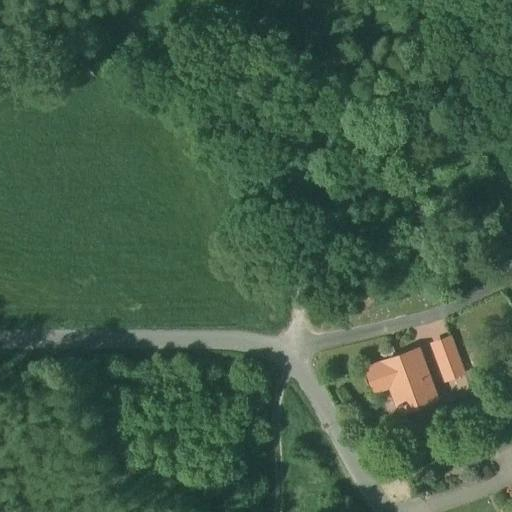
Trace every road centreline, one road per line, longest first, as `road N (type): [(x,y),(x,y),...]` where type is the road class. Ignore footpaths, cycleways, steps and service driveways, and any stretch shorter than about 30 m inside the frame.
road 1 (residential): [(381,511),(289,349),(0,346)]
road 2 (track): [(289,349),(346,0)]
road 3 (track): [(289,349),(273,511)]
